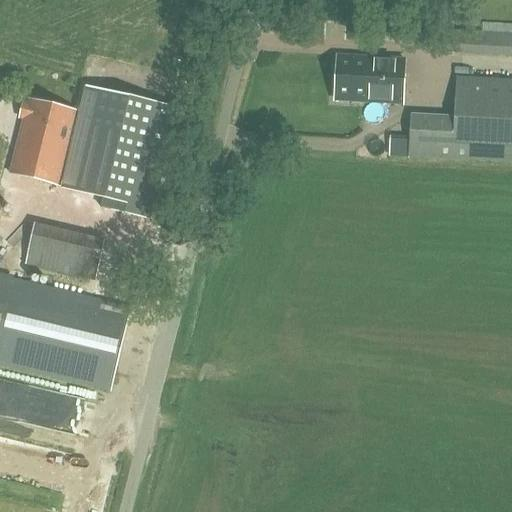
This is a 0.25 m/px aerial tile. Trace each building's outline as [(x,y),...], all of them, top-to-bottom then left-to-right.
[(511,33),(446,30),(444,52),(511,55),(511,33)] [(407,31),(406,43),(423,44),(424,31),(407,31)] [(402,104),(405,60),(338,56),(335,100),(402,104)] [(511,82),(479,80),(458,79),(456,121),(412,118),(409,156),(511,162),(511,82)] [(100,92),(77,191),(104,197),(102,208),(150,220),(176,110),(100,92)] [(10,173),(60,185),(78,112),(28,100),(27,104),(23,103),(20,119),(23,120),(10,173)] [(35,232),(33,247),(48,249),(46,260),(68,263),(71,236),(35,232)] [(0,277),(0,362),(109,388),(128,308),(0,277)]
